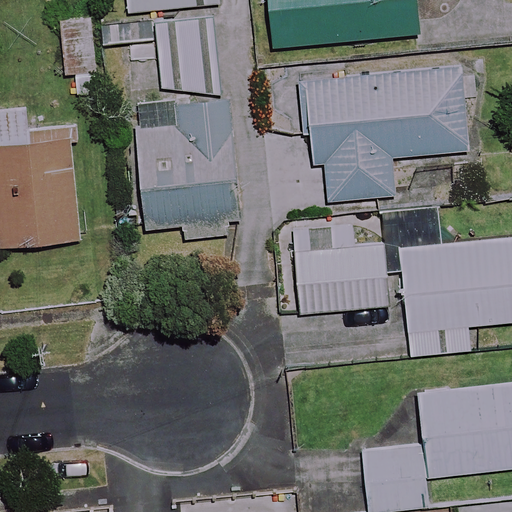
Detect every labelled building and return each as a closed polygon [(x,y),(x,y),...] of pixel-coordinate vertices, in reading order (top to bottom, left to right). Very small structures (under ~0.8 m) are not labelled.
[(225,1),(224,0),(128,0),(130,12),(225,1)] [(421,33),(417,0),(272,0),(277,46),(421,33)] [(221,87),(217,16),(131,21),(133,57),(160,56),(162,91),(221,87)] [(91,17),(62,21),(71,93),(99,89),(91,17)] [(470,149),(463,67),(307,82),(314,162),(328,161),(331,199),(398,193),(394,156),(470,149)] [(141,233),(183,230),(183,237),(228,233),(228,226),(247,225),(239,125),(237,101),(152,107),(154,131),(133,133),(141,233)] [(30,141),(28,107),(0,109),(0,244),(83,239),(76,138),(30,141)] [(389,304),(381,218),(293,225),(300,311),(389,304)] [(511,319),(511,236),(401,248),(413,355),(471,348),(469,324),(511,319)] [(511,466),(511,381),(420,391),(425,444),(365,451),(371,511),(427,505),(424,476),(511,466)]
